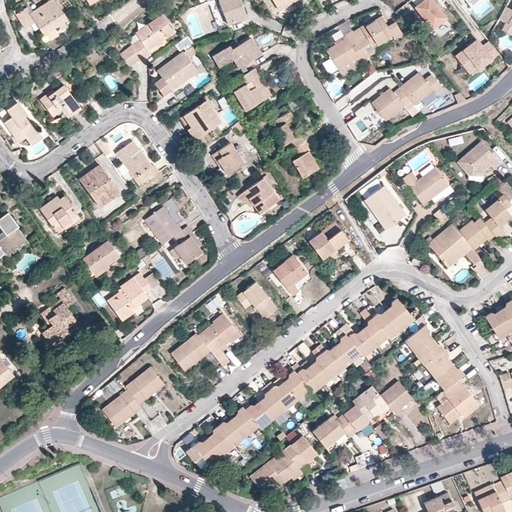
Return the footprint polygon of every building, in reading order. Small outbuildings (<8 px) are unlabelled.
[(36,22),(44,35),(68,19),(55,0),(51,0),(30,13),(36,22)] [(227,24),(218,0),(213,0),(208,2),(218,28),(227,24)] [(242,7),(239,0),(218,0),(227,24),(235,22),(231,12),(242,7)] [(271,0),(277,10),(293,0),(271,0)] [(449,16),(436,0),(422,0),(415,6),(433,28),(449,16)] [(511,9),(506,6),(498,19),(505,22),(501,29),(511,34),(511,32),(511,9)] [(246,17),(242,7),(231,12),(235,22),(246,17)] [(36,22),(30,13),(27,10),(17,17),(25,29),(36,22)] [(173,32),(161,14),(135,33),(140,39),(133,44),(142,56),(149,52),(148,50),(173,32)] [(387,26),(380,16),(354,33),(360,42),(367,53),(377,47),(375,44),(385,37),(392,33),(387,26)] [(402,33),(394,21),(387,26),(392,33),(395,38),(402,33)] [(367,53),(360,42),(354,33),(352,31),(344,37),(345,39),(325,52),(337,69),(349,61),(357,56),(358,59),(367,53)] [(211,55),(217,66),(232,58),(238,67),(260,53),(249,37),(236,44),(230,48),(228,45),(228,44),(211,55)] [(377,47),(377,48),(388,41),(385,37),(375,44),(377,47)] [(476,39),(455,56),(460,62),(468,56),(476,66),(478,68),(497,53),(488,41),(482,46),(476,39)] [(132,64),(142,56),(133,44),(123,51),(132,64)] [(178,85),(177,83),(186,77),(187,78),(197,70),(183,51),(157,71),(171,90),(178,85)] [(468,72),(476,66),(468,56),(460,62),(468,72)] [(329,74),(337,69),(330,58),(322,63),(329,74)] [(337,69),(339,73),(352,65),(349,61),(337,69)] [(240,76),(244,84),(233,92),(245,111),(266,97),(254,78),(258,75),(254,68),(240,76)] [(404,96),(411,106),(431,92),(433,96),(440,91),(429,76),(422,81),(417,74),(398,87),(403,94),(404,96)] [(258,75),(254,78),(266,97),(271,94),(258,75)] [(171,90),(163,78),(157,83),(165,95),(171,90)] [(40,99),(50,113),(61,106),(67,113),(69,116),(81,108),(78,104),(64,85),(54,92),(52,90),(49,92),(51,94),(48,96),(47,94),(40,99)] [(403,94),(398,87),(391,92),(388,88),(368,102),(382,121),(402,107),(404,111),(411,106),(404,96),(403,94)] [(183,115),(198,137),(221,121),(206,100),(183,115)] [(225,110),(231,106),(227,100),(221,104),(225,110)] [(41,137),(41,136),(30,121),(31,120),(17,101),(6,109),(12,116),(4,122),(19,142),(26,136),(31,143),(32,144),(41,137)] [(52,116),(59,111),(66,120),(69,116),(67,113),(61,106),(50,113),(52,116)] [(293,125),(291,127),(287,129),(284,122),(286,121),(292,117),(288,110),(274,119),(278,126),(273,129),(282,144),(290,140),(294,146),(308,138),(314,134),(310,127),(300,133),(293,125)] [(245,129),(239,120),(234,124),(239,133),(245,129)] [(101,138),(96,142),(105,155),(110,151),(101,138)] [(294,146),(291,148),(296,156),(291,158),(302,175),(317,166),(313,160),(310,154),(308,150),(313,147),(308,138),(294,146)] [(499,162),(480,139),(456,161),(466,173),(475,174),(480,169),(483,170),(489,165),(493,168),(499,162)] [(140,185),(157,173),(132,140),(116,153),(140,185)] [(228,174),(244,163),(230,142),(212,154),(217,162),(218,161),(228,174)] [(99,165),(79,179),(100,207),(120,192),(99,165)] [(410,186),(423,203),(436,194),(450,184),(437,166),(418,180),(412,171),(404,177),(410,186)] [(245,201),(249,198),(257,209),(260,213),(268,208),(275,202),(269,194),(273,191),(262,177),(238,195),(243,202),(245,201)] [(436,194),(438,196),(451,186),(450,184),(436,194)] [(368,199),(377,211),(375,213),(386,228),(405,214),(384,186),(368,199)] [(485,208),(491,215),(483,222),(494,234),(496,237),(504,231),(500,226),(498,223),(505,218),(510,213),(507,208),(504,205),(509,200),(503,192),(485,208)] [(64,228),(63,225),(78,214),(65,195),(60,199),(55,202),(52,199),(40,208),(58,232),(64,228)] [(145,219),(162,243),(173,236),(181,229),(177,223),(182,219),(176,212),(174,208),(177,206),(170,197),(162,204),(163,206),(145,219)] [(375,213),(377,211),(368,199),(365,201),(375,213)] [(439,210),(434,214),(442,223),(447,219),(439,210)] [(0,226),(4,231),(16,223),(8,212),(0,218),(0,226)] [(81,219),(78,214),(63,225),(64,228),(66,230),(81,219)] [(472,247),(473,249),(487,238),(488,239),(494,234),(483,222),(479,217),(473,222),(471,219),(458,230),(472,247)] [(498,223),(500,226),(507,221),(505,218),(498,223)] [(348,239),(333,221),(309,240),(323,259),(331,253),(336,248),(348,239)] [(0,255),(4,253),(7,257),(10,255),(9,253),(12,251),(13,252),(17,250),(16,248),(18,246),(19,248),(22,246),(21,244),(24,242),(25,244),(28,241),(17,227),(18,226),(16,223),(4,231),(7,235),(0,239),(0,255)] [(429,243),(448,267),(466,252),(472,247),(458,230),(452,224),(429,243)] [(173,236),(179,243),(174,247),(186,263),(202,252),(196,244),(199,241),(187,225),(181,229),(173,236)] [(119,255),(108,240),(83,258),(94,273),(116,258),(119,255)] [(483,260),(473,249),(472,247),(466,252),(477,265),(483,260)] [(151,261),(146,255),(142,258),(147,264),(151,261)] [(295,283),(293,281),(299,277),(301,278),(308,272),(294,255),(274,270),(293,294),(300,289),(295,283)] [(414,257),(412,263),(420,266),(422,260),(414,257)] [(140,272),(121,286),(123,290),(108,301),(122,320),(133,311),(131,308),(139,302),(148,296),(145,293),(151,288),(144,278),(140,272)] [(144,278),(151,288),(160,282),(152,272),(144,278)] [(245,307),(252,302),(265,316),(277,307),(255,280),(236,295),(245,307)] [(60,337),(69,330),(67,327),(76,320),(65,305),(73,299),(65,287),(57,293),(60,299),(63,302),(53,309),(51,306),(40,313),(46,321),(49,319),(53,324),(50,326),(42,332),(51,343),(59,337),(60,337)] [(413,316),(410,313),(398,297),(391,302),(391,308),(393,310),(390,313),(401,326),(413,316)] [(511,299),(511,298),(504,302),(503,306),(505,312),(502,314),(511,327),(511,299)] [(51,306),(53,309),(63,302),(60,299),(51,306)] [(141,305),(139,302),(131,308),(133,311),(141,305)] [(369,330),(366,332),(377,346),(388,336),(373,317),(365,307),(359,311),(367,322),(366,326),(369,330)] [(415,319),(421,314),(416,308),(410,313),(413,316),(415,319)] [(511,329),(511,328),(511,327),(502,314),(499,316),(496,311),(491,311),(483,316),(494,333),(498,338),(505,334),(511,329)] [(388,336),(401,326),(390,313),(387,315),(384,312),(379,312),(373,317),(388,336)] [(230,358),(220,346),(229,339),(230,338),(230,336),(238,330),(224,313),(214,321),(215,323),(200,335),(211,350),(223,364),(230,358)] [(67,327),(69,330),(79,323),(76,320),(67,327)] [(424,324),(421,326),(409,336),(405,339),(415,352),(428,342),(426,338),(429,336),(428,330),(424,324)] [(240,333),(238,330),(230,336),(230,338),(229,339),(231,341),(240,333)] [(355,331),(349,336),(361,352),(364,355),(377,346),(366,332),(362,334),(360,331),(355,331)] [(200,335),(197,333),(172,352),(186,369),(211,350),(200,335)] [(340,337),(339,342),(342,346),(338,349),(349,362),(361,352),(349,336),(346,333),(340,337)] [(431,345),(428,342),(415,352),(425,364),(444,348),(440,343),(434,343),(431,345)] [(447,346),(444,348),(425,364),(434,376),(447,366),(451,362),(449,360),(449,354),(451,352),(447,346)] [(327,347),(321,352),(337,371),(349,362),(338,349),(336,351),(333,347),(327,347)] [(318,365),(314,368),(325,381),(337,371),(321,352),(315,357),(315,361),(318,365)] [(0,385),(14,374),(0,357),(0,385)] [(292,367),(310,388),(312,391),(325,381),(314,368),(311,370),(308,367),(303,367),(299,361),(292,367)] [(460,368),(454,367),(451,362),(447,366),(434,376),(444,388),(459,377),(464,373),(460,368)] [(140,404),(149,397),(166,383),(152,366),(127,386),(129,389),(140,404)] [(290,382),(286,384),(297,398),(310,388),(292,367),(286,371),(288,373),(287,377),(290,382)] [(511,376),(510,371),(497,375),(500,380),(511,376)] [(442,390),(448,397),(438,405),(451,422),(463,412),(478,401),(459,377),(444,388),(442,390)] [(412,397),(399,379),(380,394),(389,406),(396,414),(402,409),(401,406),(412,397)] [(285,407),(297,398),(286,384),(283,380),(280,383),(276,383),(273,380),(267,385),(270,388),(285,407)] [(371,384),(358,395),(374,414),(377,411),(381,409),(383,411),(389,406),(380,394),(371,384)] [(266,401),(263,404),(273,417),(285,407),(270,388),(265,392),(263,398),(266,401)] [(140,404),(129,389),(104,410),(118,426),(136,412),(143,407),(140,404)] [(243,405),(245,408),(258,424),(261,427),(273,417),(263,404),(259,406),(256,402),(251,403),(248,400),(243,405)] [(463,412),(466,416),(481,404),(478,401),(463,412)] [(336,420),(349,436),(369,420),(356,404),(336,420)] [(235,421),(246,434),(258,424),(245,408),(243,405),(237,410),(236,416),(238,418),(235,421)] [(332,415),(313,430),(330,452),(349,436),(336,420),(332,415)] [(234,444),(246,434),(235,421),(233,423),(230,420),(224,420),(219,424),(234,444)] [(214,438),(211,440),(222,453),(234,444),(219,424),(213,429),(211,434),(214,438)] [(222,453),(211,440),(209,437),(207,434),(204,437),(205,439),(205,440),(200,440),(194,444),(209,463),(215,459),(222,453)] [(304,435),(292,444),(306,462),(319,452),(304,435)] [(306,462),(292,444),(251,476),(258,486),(267,479),(272,486),(278,481),(283,478),(285,481),(292,477),(294,479),(303,472),(301,467),(306,462)] [(510,497),(511,496),(511,472),(501,478),(502,481),(507,491),(510,497)] [(477,500),(482,511),(502,511),(511,507),(511,501),(510,497),(507,491),(502,481),(493,486),(492,483),(474,492),(477,500)] [(456,511),(448,492),(424,503),(427,511),(456,511)]
